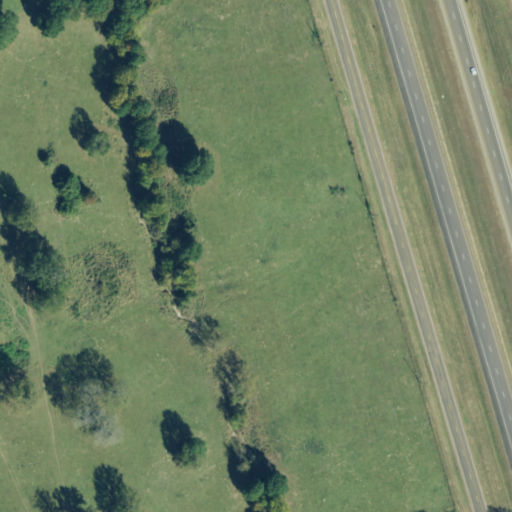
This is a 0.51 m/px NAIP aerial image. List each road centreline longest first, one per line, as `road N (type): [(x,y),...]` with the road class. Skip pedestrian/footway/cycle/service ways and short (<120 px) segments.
road 1 (tertiary): [(328,0),(476,511)]
road 2 (motorway): [(385,0),(511,448)]
road 3 (motorway): [(511,234),(442,0)]
